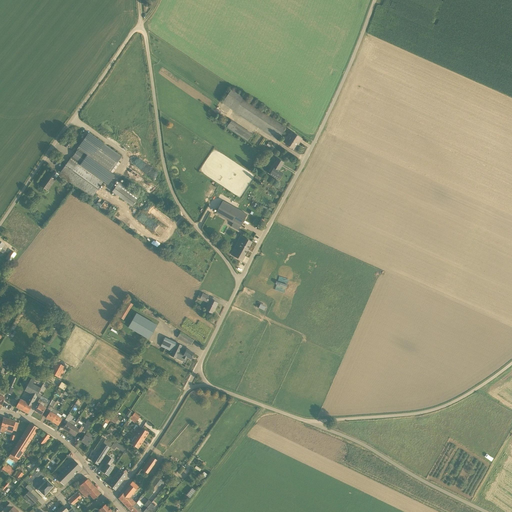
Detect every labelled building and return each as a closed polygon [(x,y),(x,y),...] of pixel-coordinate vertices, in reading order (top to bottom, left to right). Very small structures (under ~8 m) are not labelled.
[(277,140),(286,127),(231,90),(222,103),(277,140)] [(231,120),(230,122),(226,128),(247,141),(252,134),(231,120)] [(121,157),(89,133),(77,149),(78,150),(72,158),(71,158),(59,174),(91,198),(104,181),(80,164),(86,156),(110,173),(121,157)] [(299,144),(302,139),(293,133),(286,144),(293,149),(297,143),(299,144)] [(279,180),(283,174),(278,171),(283,163),(278,160),(273,168),(274,168),(270,174),(279,180)] [(122,174),(128,178),(133,170),(126,166),(122,174)] [(53,176),(56,172),(53,170),(50,174),(49,173),(40,186),(47,191),(56,178),(53,176)] [(132,207),(136,201),(139,197),(119,182),(112,192),(132,207)] [(231,226),(235,228),(238,230),(240,227),(247,215),(229,205),(222,201),(216,213),(223,217),(233,223),(231,226)] [(241,261),(251,243),(251,242),(241,237),(234,249),(237,250),(234,257),(241,261)] [(12,260),(16,254),(11,250),(7,256),(10,258),(12,260)] [(209,296),(202,293),(200,299),(206,302),(209,303),(205,310),(213,314),(218,303),(210,300),(207,299),(209,296)] [(123,320),(133,304),(127,301),(118,316),(123,320)] [(127,327),(149,339),(157,324),(136,312),(127,327)] [(187,344),(187,343),(190,338),(180,332),(177,338),(187,344)] [(185,354),(179,351),(182,346),(165,338),(161,346),(169,350),(173,352),(171,356),(176,358),(181,361),(183,357),(186,359),(187,357),(191,359),(194,353),(186,350),(185,354)] [(60,378),(66,368),(55,362),(50,373),(60,378)] [(64,390),(67,385),(61,381),(58,386),(64,390)] [(41,389),(32,384),(28,383),(28,382),(24,391),(31,394),(26,403),(20,399),(16,407),(28,414),(41,389)] [(41,415),(45,408),(48,404),(40,399),(37,403),(39,405),(35,411),(41,415)] [(52,421),(58,412),(52,408),(53,407),(53,406),(55,402),(52,400),(46,411),(48,412),(49,413),(46,418),(52,421)] [(92,413),(96,414),(101,404),(98,402),(92,413)] [(61,421),(63,422),(64,420),(65,418),(62,416),(57,413),(58,412),(52,421),(58,425),(61,421)] [(140,416),(134,412),(131,416),(136,421),(137,421),(140,416)] [(118,418),(114,415),(110,421),(114,424),(118,418)] [(1,428),(0,432),(4,433),(5,430),(5,428),(13,430),(16,431),(17,427),(14,426),(15,422),(16,421),(15,421),(3,418),(1,428)] [(64,420),(63,422),(66,424),(63,429),(69,432),(75,423),(75,422),(72,420),(71,422),(70,421),(65,418),(64,420)] [(75,423),(69,432),(75,436),(78,431),(83,434),(83,435),(87,429),(91,423),(87,421),(83,428),(75,423)] [(18,459),(28,444),(38,428),(30,423),(18,442),(10,454),(18,459)] [(148,432),(144,430),(138,426),(135,430),(132,434),(143,441),(148,432)] [(88,446),(94,436),(90,433),(87,431),(85,436),(81,441),(88,446)] [(44,445),(47,440),(50,436),(45,433),(42,437),(39,442),(44,445)] [(138,449),(143,441),(132,434),(135,436),(130,444),(138,449)] [(109,448),(103,443),(91,461),(98,465),(109,448)] [(108,475),(113,468),(115,465),(112,463),(113,461),(107,457),(103,463),(106,465),(101,471),(108,475)] [(82,467),(73,459),(71,462),(58,475),(54,471),(51,474),(55,478),(64,485),(82,467)] [(8,473),(12,468),(5,464),(2,469),(8,473)] [(19,480),(24,474),(18,470),(13,476),(19,480)] [(115,491),(123,480),(123,479),(127,475),(121,471),(109,486),(115,491)] [(159,481),(161,478),(157,475),(149,486),(155,491),(161,483),(159,481)] [(87,480),(85,477),(78,483),(80,485),(77,488),(85,497),(89,494),(94,499),(97,497),(98,497),(97,496),(100,494),(88,479),(87,480)] [(47,480),(38,490),(44,496),(53,486),(47,480)] [(32,505),(38,499),(30,492),(33,489),(28,484),(25,487),(29,491),(23,497),(26,500),(29,503),(29,502),(32,505)] [(129,510),(135,502),(130,497),(136,490),(130,485),(118,498),(129,510)] [(78,493),(77,492),(68,499),(73,505),(75,504),(81,497),(80,496),(78,493)] [(131,511),(141,511),(149,502),(150,501),(149,500),(144,505),(139,500),(137,503),(136,502),(135,502),(129,510),(130,510),(131,511)] [(153,510),(155,509),(155,507),(151,504),(152,503),(150,501),(149,502),(141,511),(152,511),(152,510),(153,510)] [(17,511),(19,511),(10,503),(1,511),(17,511)]
